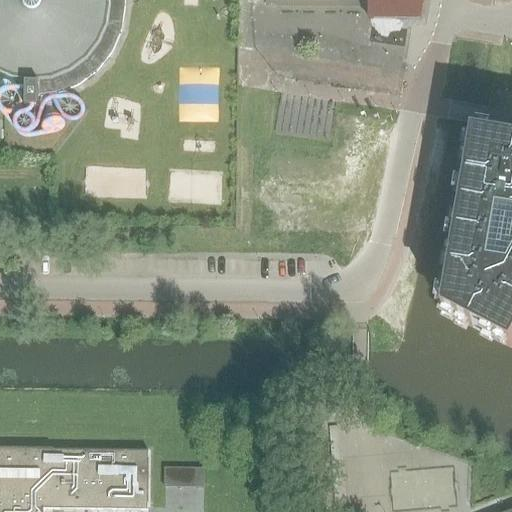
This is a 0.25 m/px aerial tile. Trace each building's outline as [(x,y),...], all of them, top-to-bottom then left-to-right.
[(0,0),(0,75),(12,80),(15,81),(26,82),(25,109),(39,109),(39,97),(56,95),(78,86),(97,72),(112,53),(122,31),(125,7),(125,0),(0,0)] [(246,0),(266,1),(265,6),(357,8),(372,8),(372,10),(371,28),(425,29),(426,29),(430,7),(430,0),(246,0)] [(511,142),(473,135),(442,312),(510,349),(511,345),(511,142)] [(0,511),(43,511),(148,511),(148,452),(53,451),(53,450),(0,449),(0,511)] [(204,468),(196,467),(196,487),(204,488),(204,468)]
